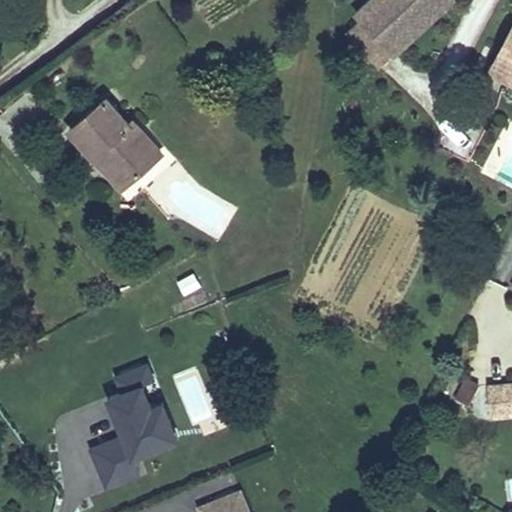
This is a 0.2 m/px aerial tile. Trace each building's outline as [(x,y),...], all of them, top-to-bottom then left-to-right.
[(450,0),(365,0),(355,10),(361,17),(394,52),(450,0)] [(394,52),(361,17),(347,29),(380,65),(394,52)] [(511,27),(490,69),(511,79),(511,27)] [(70,129),(93,156),(101,150),(128,181),(161,153),(132,120),(128,124),(105,98),(70,129)] [(511,138),(495,138),(495,162),(505,162),(505,177),(511,176),(511,138)] [(101,150),(93,156),(121,188),(128,181),(101,150)] [(182,294),(201,284),(194,270),(175,280),(182,294)] [(91,447),(106,484),(140,470),(133,455),(166,441),(151,406),(142,383),(154,378),(147,362),(117,375),(123,390),(108,396),(115,412),(120,410),(122,417),(118,419),(124,434),(91,447)] [(511,385),(490,386),(491,418),(511,416),(511,385)] [(151,406),(166,441),(177,437),(163,401),(151,406)] [(247,511),(238,490),(197,506),(199,511),(247,511)]
